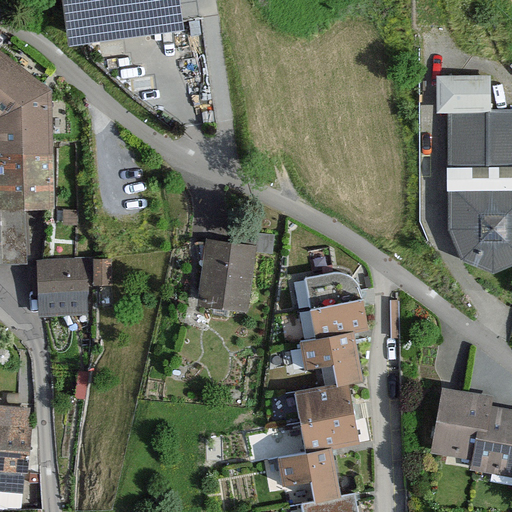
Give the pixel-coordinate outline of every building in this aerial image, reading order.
[(181,0),(64,0),(70,41),(185,25),(181,0)] [(55,88),(0,45),(0,201),(26,202),(56,203),(55,88)] [(492,73),(440,72),(441,110),(454,109),(451,224),(466,259),(497,269),(511,263),(511,108),(493,108),(492,73)] [(0,201),(0,256),(28,256),(26,202),(0,201)] [(259,245),(207,238),(198,304),(250,311),(259,245)] [(92,257),(40,258),(40,315),(92,314),(92,257)] [(115,259),(98,259),(99,282),(116,282),(115,259)] [(306,274),(316,337),(360,330),(372,327),(363,286),(360,280),(357,275),(349,270),(340,269),(326,270),(306,274)] [(316,337),(303,339),(308,366),(335,362),(339,384),(351,382),(368,379),(360,330),(316,337)] [(363,443),(351,382),(339,384),(298,391),(308,450),(281,455),(286,482),(314,476),(318,497),(344,492),(337,448),(363,443)] [(497,394),(445,386),(435,451),(476,456),(474,468),(511,473),(511,407),(495,405),(497,394)] [(35,403),(0,400),(0,491),(30,493),(35,403)] [(318,497),(302,501),(304,511),(364,511),(360,489),(344,492),(318,497)]
